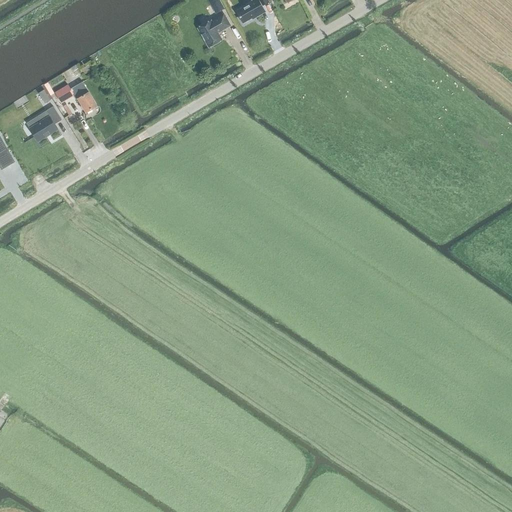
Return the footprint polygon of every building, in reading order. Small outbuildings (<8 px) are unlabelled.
[(215,14),(225,9),(219,0),(210,5),(215,14)] [(269,2),(267,0),(256,0),(254,1),(253,0),(246,4),(247,5),(236,11),(243,23),(255,16),(256,17),(265,12),(262,6),(269,2)] [(231,26),(224,14),(211,21),(198,28),(209,47),(222,40),(218,33),(231,26)] [(89,92),(85,86),(82,82),(70,89),(68,85),(55,93),(61,103),(74,95),(73,94),(79,90),(82,96),(78,99),(86,112),(97,106),(89,92)] [(44,90),(38,94),(45,104),(51,101),(44,90)] [(62,120),(53,106),(46,111),(49,116),(29,128),(38,142),(45,137),(46,138),(46,137),(49,134),(50,135),(50,134),(58,129),(55,124),(62,120)] [(0,167),(1,170),(15,162),(0,137),(0,167)]
